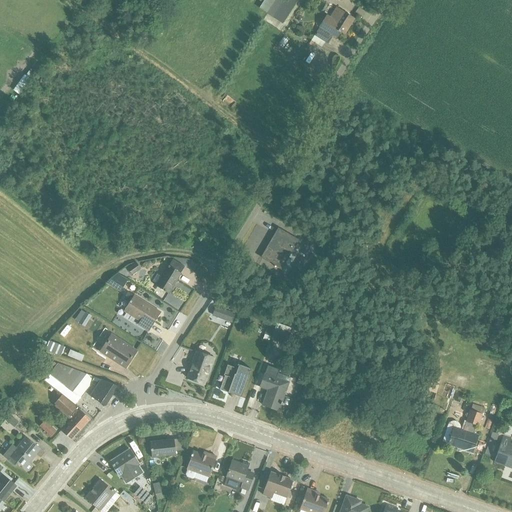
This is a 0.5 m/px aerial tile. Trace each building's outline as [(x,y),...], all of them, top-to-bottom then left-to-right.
[(266,13),(275,0),(264,0),(259,8),(266,13)] [(275,0),(266,13),(282,24),(297,0),(275,0)] [(319,28),(314,36),(325,43),(327,44),(333,36),(337,38),(341,33),(344,34),(353,18),(336,7),(330,17),(327,15),(319,27),(319,28)] [(280,42),(286,47),(291,40),(286,35),(280,42)] [(314,36),(311,41),(322,48),(325,43),(314,36)] [(327,59),(329,53),(316,47),(314,53),(327,59)] [(262,259),(281,270),(298,240),(278,228),(268,246),(269,246),(262,259)] [(304,244),(315,249),(318,244),(307,238),(304,244)] [(173,259),(169,266),(181,273),(185,267),(173,259)] [(129,271),(131,275),(132,274),(140,269),(136,264),(128,270),(129,271)] [(169,266),(156,286),(168,294),(181,273),(169,266)] [(107,283),(120,292),(128,280),(117,274),(107,283)] [(133,296),(123,311),(139,321),(138,324),(149,331),(161,313),(133,296)] [(81,310),(75,320),(79,322),(79,323),(85,327),(92,316),(85,312),(85,313),(81,310)] [(231,323),(234,314),(226,311),(223,320),(231,323)] [(479,323),(490,325),(492,317),(482,314),(479,323)] [(268,324),(263,339),(269,341),(276,322),(271,320),(269,325),(268,324)] [(277,322),(271,339),(287,345),(291,334),(289,333),(291,327),(277,322)] [(136,351),(111,335),(100,352),(125,368),(136,351)] [(62,356),(66,347),(49,341),(45,350),(62,356)] [(73,347),(70,354),(84,360),(87,353),(73,347)] [(203,384),(213,358),(197,352),(187,378),(203,384)] [(117,386),(87,375),(58,364),(44,381),(62,395),(75,405),(90,386),(92,380),(98,382),(90,396),(105,406),(118,386),(117,386)] [(225,375),(220,390),(229,393),(240,397),(241,397),(251,369),(238,364),(237,365),(239,365),(238,368),(227,365),(224,375),(225,375)] [(267,365),(259,387),(267,390),(262,405),(279,411),(289,381),(276,377),(279,370),(267,365)] [(62,395),(54,403),(55,405),(54,406),(70,420),(68,422),(61,430),(71,440),(79,432),(90,419),(79,410),(80,409),(75,405),(62,395)] [(461,429),(460,428),(460,427),(460,425),(459,423),(457,422),(456,421),(454,421),(451,421),(450,422),(448,423),(442,442),(448,443),(447,444),(472,452),(478,434),(470,432),(473,424),(478,426),(483,414),(482,414),(484,408),(473,404),(470,410),(469,410),(466,421),(464,420),(461,429)] [(6,420),(14,427),(18,422),(10,415),(6,420)] [(321,442),(347,450),(353,431),(328,423),(321,442)] [(45,430),(52,437),(57,431),(50,425),(45,430)] [(492,432),(484,454),(495,458),(493,462),(504,466),(505,465),(511,467),(511,441),(502,438),(497,453),(491,451),(497,434),(492,432)] [(16,448),(9,456),(17,462),(28,472),(33,466),(28,463),(36,454),(40,457),(44,452),(25,436),(16,448)] [(150,442),(152,458),(175,455),(174,439),(150,442)] [(182,439),(174,439),(175,451),(183,450),(182,439)] [(12,444),(2,456),(14,466),(17,462),(9,456),(16,448),(12,444)] [(143,472),(139,466),(140,465),(129,449),(110,462),(111,464),(120,478),(121,477),(126,484),(143,472)] [(187,469),(185,474),(187,477),(192,479),(194,478),(206,482),(208,477),(209,477),(216,457),(209,454),(208,457),(193,451),(192,454),(191,454),(186,469),(187,469)] [(223,485),(239,490),(240,488),(248,491),(254,475),(246,472),(249,464),(243,462),(242,465),(232,462),(233,458),(223,485)] [(270,500),(283,505),(286,498),(293,481),(284,477),(280,475),(279,476),(270,472),(262,495),(271,498),(270,500)] [(2,474),(0,476),(0,503),(2,501),(4,502),(17,486),(2,474)] [(85,499),(101,511),(106,511),(120,496),(100,480),(85,499)] [(156,500),(163,498),(159,482),(157,482),(156,481),(154,481),(154,483),(152,484),(156,500)] [(216,484),(213,492),(219,494),(222,485),(216,484)] [(133,492),(146,503),(151,497),(138,486),(133,492)] [(307,489),(299,510),(305,511),(323,511),(328,499),(314,494),(314,492),(307,489)] [(340,511),(366,511),(368,508),(355,503),(356,500),(346,496),(340,511)]
